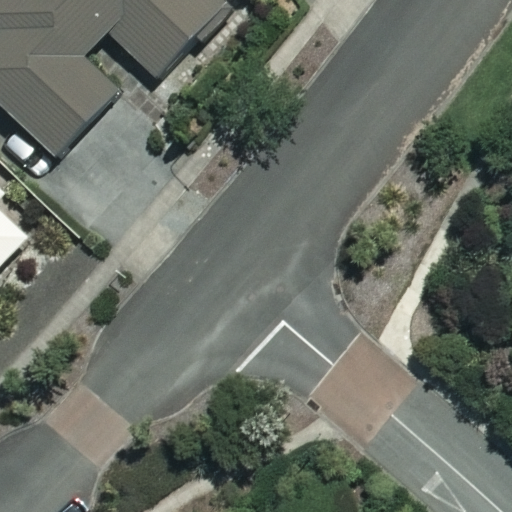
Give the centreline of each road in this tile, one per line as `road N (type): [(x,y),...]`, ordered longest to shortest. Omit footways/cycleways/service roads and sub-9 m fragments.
road 1 (residential): [(501,511),(227,277)]
road 2 (residential): [(447,0),(227,277)]
road 3 (residential): [(227,277),(9,511)]
